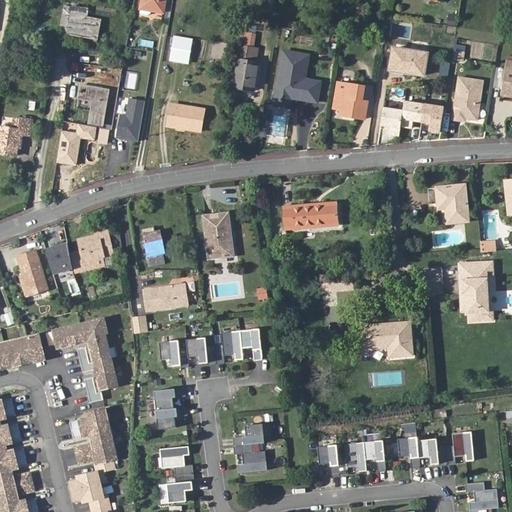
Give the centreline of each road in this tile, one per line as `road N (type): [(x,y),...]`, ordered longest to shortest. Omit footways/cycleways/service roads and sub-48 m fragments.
road 1 (residential): [(511,153),(225,167),(120,187),(0,231)]
road 2 (residential): [(448,511),(440,494),(424,488),(280,503),(266,511)]
road 3 (residential): [(0,381),(25,379),(39,394),(65,511)]
road 4 (residential): [(206,389),(227,511)]
